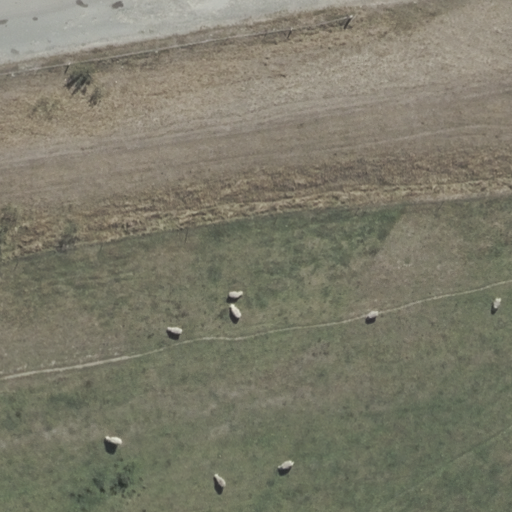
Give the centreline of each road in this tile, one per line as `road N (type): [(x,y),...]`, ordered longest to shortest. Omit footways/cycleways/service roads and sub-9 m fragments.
road 1 (track): [(296,0),(421,67),(511,53)]
road 2 (track): [(0,26),(172,0)]
